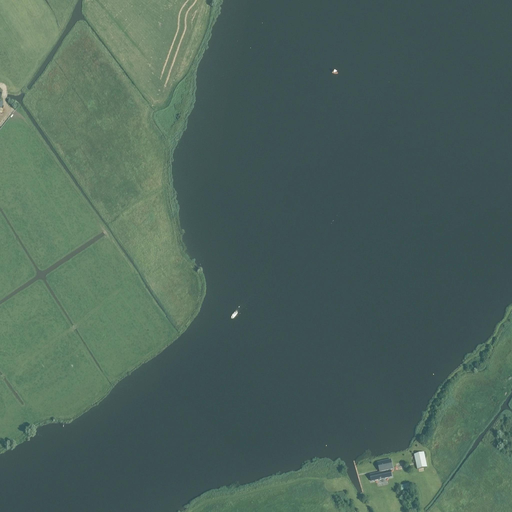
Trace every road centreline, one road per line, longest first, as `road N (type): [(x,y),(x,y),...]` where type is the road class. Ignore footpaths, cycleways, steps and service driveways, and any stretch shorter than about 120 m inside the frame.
road 1 (track): [(132,272),(24,118),(7,107),(0,84)]
road 2 (track): [(0,377),(97,308),(132,272),(166,323)]
